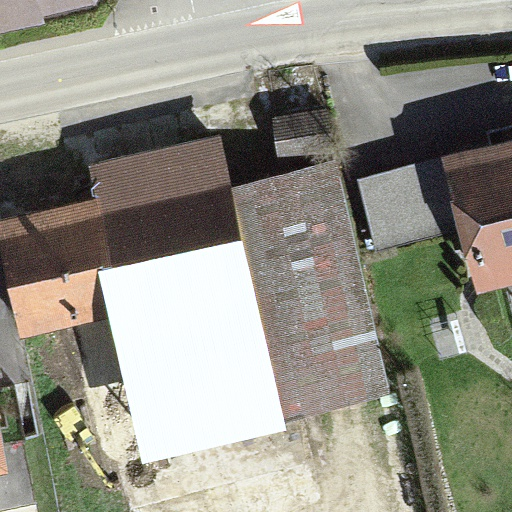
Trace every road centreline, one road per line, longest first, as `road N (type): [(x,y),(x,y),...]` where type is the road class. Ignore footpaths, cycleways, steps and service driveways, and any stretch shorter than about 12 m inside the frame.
road 1 (secondary): [(0,94),(276,36)]
road 2 (secondary): [(276,36),(511,14)]
